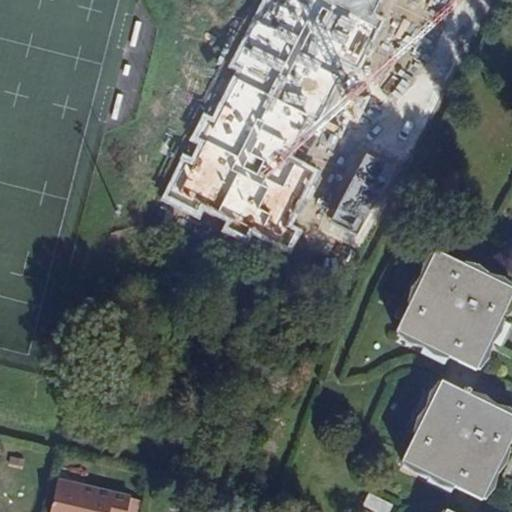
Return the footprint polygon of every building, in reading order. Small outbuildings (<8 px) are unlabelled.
[(262,0),(228,68),(235,71),(212,118),(203,114),(189,142),(197,146),(188,161),(182,158),(159,200),(200,220),(204,213),(225,223),(221,232),(247,245),(251,236),(289,255),(302,230),(293,225),(319,171),(294,157),(311,124),(319,128),(344,75),(336,71),(339,63),(358,72),(386,19),(375,14),(381,0),(262,0)] [(511,301),(511,291),(435,253),(396,333),(476,373),(511,301)] [(511,439),(511,417),(442,384),(403,463),(482,501),(511,439)] [(130,511),(133,501),(60,484),(53,511),(130,511)] [(368,493),(364,507),(378,511),(389,511),(393,501),(368,493)]
